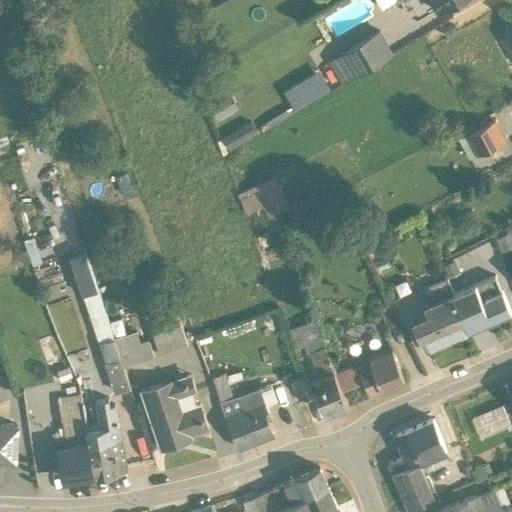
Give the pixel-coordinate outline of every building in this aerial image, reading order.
[(328,53),(342,75),(393,46),(379,22),(328,53)] [(322,60),(285,80),(296,100),(333,81),(322,60)] [(252,111),(224,129),(232,141),(260,124),(252,111)] [(495,111),(457,131),(468,152),(506,132),(495,111)] [(275,169),(237,187),(244,207),(264,199),(268,210),(287,202),(288,205),(291,203),(275,169)] [(257,231),(263,247),(287,237),(280,219),(257,231)] [(511,241),(511,225),(511,224),(495,231),(501,246),(511,241)] [(24,234),(32,258),(42,254),(34,230),(24,234)] [(97,283),(84,245),(70,250),(83,288),(97,283)] [(456,254),(444,259),(449,271),(461,266),(456,254)] [(39,273),(45,294),(68,287),(62,265),(39,273)] [(469,323),(511,304),(495,267),(452,284),(469,323)] [(426,341),(469,323),(446,270),(425,279),(431,294),(424,297),(427,304),(412,311),(426,341)] [(115,386),(130,380),(98,284),(97,283),(83,288),(105,355),(115,386)] [(390,297),(380,302),(388,320),(398,315),(390,297)] [(148,311),(159,346),(187,337),(175,302),(148,311)] [(318,392),(325,407),(344,400),(349,398),(316,312),(315,311),(287,322),(294,340),(295,341),(303,338),(307,345),(309,344),(314,356),(309,358),(314,370),(305,374),(313,394),(314,394),(318,392)] [(137,324),(114,331),(123,358),(153,348),(148,332),(140,334),(137,324)] [(370,388),(406,372),(392,341),(357,355),(357,356),(357,357),(337,366),(342,380),(363,373),(370,388)] [(194,426),(211,421),(201,393),(198,394),(195,385),(198,383),(191,364),(140,381),(160,442),(194,430),(194,426)] [(213,369),(220,393),(232,389),(225,365),(213,369)] [(277,392),(270,376),(220,393),(239,440),(274,427),(268,411),(270,410),(265,397),(277,392)] [(56,435),(62,473),(96,467),(81,387),(81,386),(58,389),(62,413),(63,413),(64,419),(59,420),(61,429),(65,429),(66,432),(56,435)] [(111,397),(110,391),(96,393),(99,415),(87,418),(96,467),(128,462),(119,404),(117,404),(115,396),(111,397)] [(501,397),(463,412),(472,432),(510,417),(501,397)] [(448,444),(433,410),(431,411),(395,427),(404,448),(388,455),(408,500),(437,488),(427,463),(450,453),(446,445),(448,444)] [(18,415),(0,413),(0,452),(16,454),(18,415)] [(476,472),(493,465),(488,455),(472,461),(473,466),(476,472)] [(472,461),(469,456),(463,459),(467,469),(473,466),(472,461)] [(319,460),(254,489),(261,506),(328,478),(319,460)] [(325,511),(324,507),(338,501),(328,478),(269,504),(272,511),(325,511)] [(496,511),(484,483),(429,506),(431,511),(496,511)] [(216,511),(212,497),(190,505),(192,511),(216,511)]
